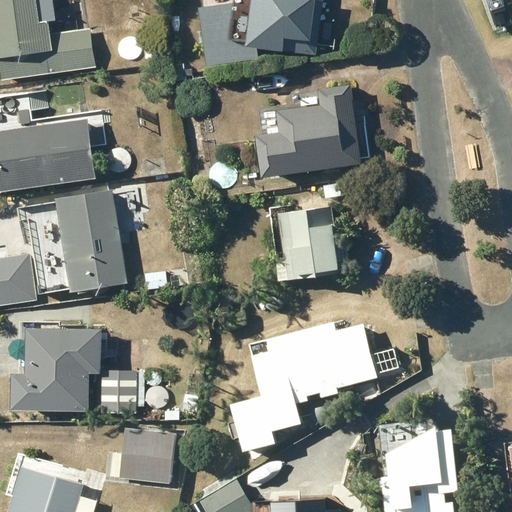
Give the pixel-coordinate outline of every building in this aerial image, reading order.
[(35,0),(0,0),(0,73),(0,77),(94,64),(89,26),(49,31),(47,17),(38,18),(35,0)] [(248,47),(310,53),(315,0),(238,0),(192,6),(200,63),(249,57),(248,47)] [(161,39),(143,41),(145,56),(162,54),(161,39)] [(337,161),(359,158),(348,81),(318,85),(320,100),(275,107),(277,126),(254,130),(260,173),(323,163),(325,172),(338,170),(337,161)] [(0,114),(0,186),(96,174),(88,110),(36,117),(28,111),(0,114)] [(182,153),(165,155),(166,168),(184,167),(182,153)] [(336,182),(318,184),(320,198),(337,196),(336,182)] [(54,195),(69,289),(127,280),(112,186),(54,195)] [(336,258),(350,256),(347,237),(334,239),(330,204),(293,208),(292,202),(270,205),(278,277),(337,270),(336,258)] [(32,253),(0,257),(0,304),(38,300),(32,253)] [(165,269),(144,271),(145,287),(166,285),(165,269)] [(332,318),(268,335),(284,398),(323,387),(324,392),(337,388),(336,384),(376,373),(362,321),(335,328),(332,318)] [(10,369),(10,404),(88,406),(89,368),(100,368),(101,325),(19,323),(18,369),(10,369)] [(174,348),(173,365),(188,367),(189,350),(174,348)] [(150,351),(149,363),(161,363),(161,352),(150,351)] [(101,367),(100,409),(135,410),(136,403),(142,404),(143,367),(101,367)] [(165,418),(178,418),(178,408),(165,408),(165,418)] [(433,412),(383,440),(389,502),(402,501),(402,511),(454,511),(452,487),(456,486),(450,423),(439,424),(438,420),(433,412)] [(108,474),(168,481),(174,432),(125,425),(121,451),(111,449),(108,474)] [(274,427),(243,442),(250,456),(281,441),(274,427)] [(18,456),(7,492),(12,493),(5,511),(91,511),(96,498),(79,492),(84,477),(18,456)] [(235,476),(200,498),(208,511),(339,511),(339,506),(288,509),(287,497),(258,498),(254,503),(255,509),(235,476)]
